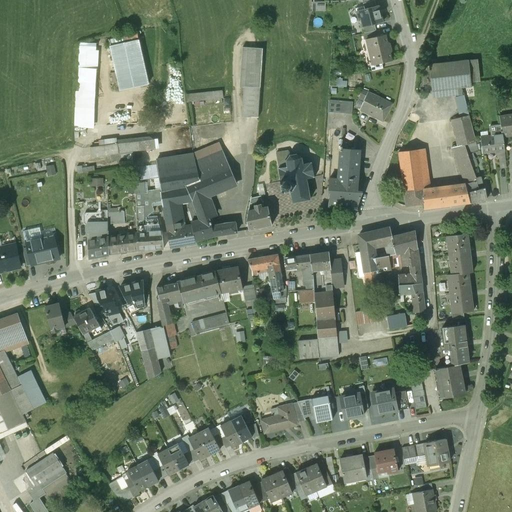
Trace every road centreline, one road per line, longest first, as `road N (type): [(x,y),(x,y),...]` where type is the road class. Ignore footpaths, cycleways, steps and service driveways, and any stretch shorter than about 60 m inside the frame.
road 1 (residential): [(0,300),(364,221)]
road 2 (residential): [(144,511),(255,459),(477,414)]
road 3 (tertiary): [(394,0),(408,45),(408,88),(364,221)]
road 4 (residential): [(477,414),(492,331),(496,206)]
road 5 (residential): [(420,217),(432,326),(345,345)]
